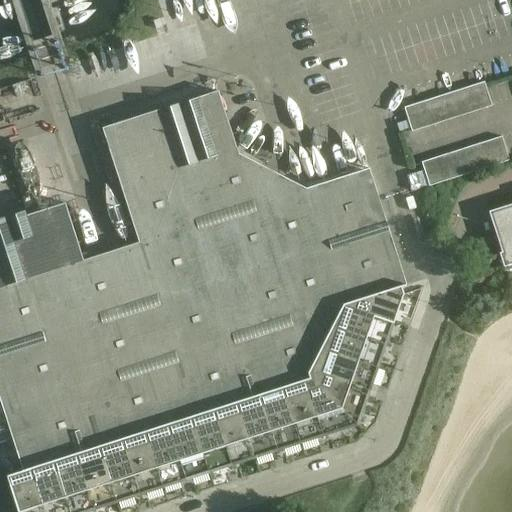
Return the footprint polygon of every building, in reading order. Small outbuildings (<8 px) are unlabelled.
[(492,106),(485,84),(484,82),(472,86),(480,110),(492,106)] [(469,114),(480,110),(472,86),(461,90),(469,114)] [(457,117),(469,114),(461,90),(450,93),(457,117)] [(282,387),(304,380),(309,379),(308,375),(308,373),(309,370),(320,348),(332,326),(343,305),(385,291),(401,286),(406,285),(368,169),(306,189),(287,179),(238,154),(218,91),(101,129),(108,149),(109,148),(115,167),(114,167),(138,244),(83,262),(77,242),(75,242),(69,224),(71,223),(64,203),(0,223),(0,402),(22,470),(30,468),(53,461),(55,460),(75,453),(98,446),(121,439),(144,431),(167,424),(190,417),(213,409),(236,402),(259,395),(282,387)] [(438,97),(446,121),(457,117),(450,93),(438,97)] [(446,121),(438,97),(427,101),(434,125),(446,121)] [(423,128),(434,125),(427,101),(415,104),(423,128)] [(411,132),(423,128),(415,104),(404,108),(407,120),(410,128),(411,132)] [(399,132),(410,128),(407,120),(396,123),(399,132)] [(501,137),(490,140),(498,164),(509,161),(501,137)] [(498,164),(490,140),(478,144),(486,168),(498,164)] [(478,144),(467,148),(475,172),(486,168),(478,144)] [(475,172),(467,148),(456,151),(463,175),(475,172)] [(456,151),(444,155),(452,179),(463,175),(456,151)] [(444,155),(433,159),(440,183),(452,179),(444,155)] [(440,183),(433,159),(421,163),(429,187),(440,183)] [(511,210),(490,218),(505,265),(511,262),(511,210)] [(377,368),(385,345),(393,323),(403,295),(403,294),(403,293),(402,291),(401,287),(401,286),(385,291),(343,305),(332,326),(320,348),(309,370),(308,373),(308,375),(309,379),(304,380),(282,387),(259,395),(236,402),(213,409),(190,417),(167,424),(144,431),(121,439),(98,446),(75,453),(55,460),(53,461),(30,468),(22,470),(6,476),(8,481),(16,507),(16,508),(17,511),(85,511),(93,510),(116,502),(139,495),(162,487),(185,480),(208,473),(231,465),(254,458),(277,451),(300,443),(322,436),(347,428),(354,421),(361,414),(369,391),(377,368)]
